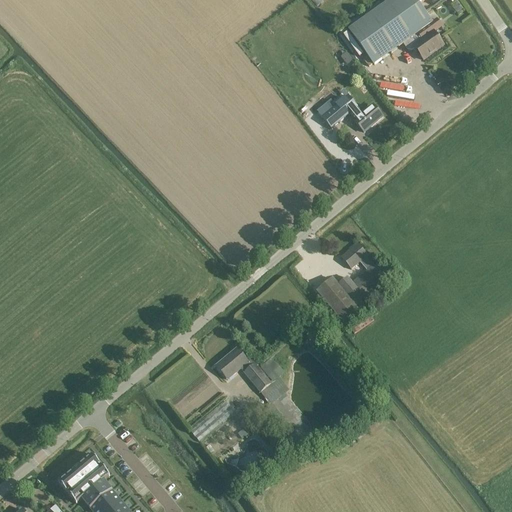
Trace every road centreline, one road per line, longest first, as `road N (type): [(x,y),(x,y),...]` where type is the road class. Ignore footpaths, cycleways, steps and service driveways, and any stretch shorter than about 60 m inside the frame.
road 1 (unclassified): [(93,413),(511,61)]
road 2 (residential): [(173,511),(93,413)]
road 3 (residential): [(0,492),(93,413)]
